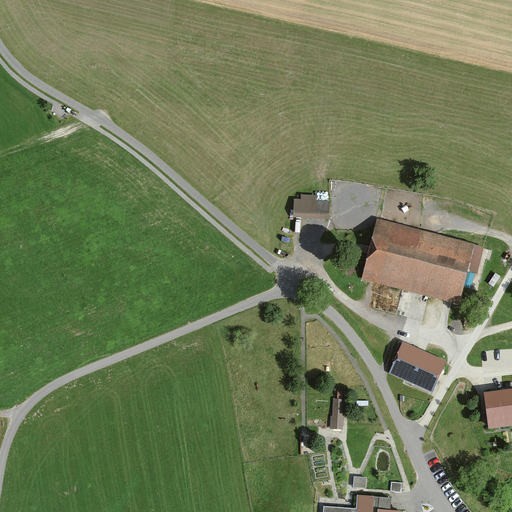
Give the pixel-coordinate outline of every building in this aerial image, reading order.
[(481,252),(379,225),(364,281),(460,306),(468,273),(476,275),(481,252)] [(447,362),(403,343),(389,374),(433,394),(447,362)] [(511,393),(485,398),(490,433),(511,429),(511,393)] [(343,407),(334,407),(333,429),(341,430),(343,407)] [(367,477),(354,476),(353,487),(366,488),(367,477)] [(402,487),(392,486),(391,494),(401,495),(402,487)] [(356,508),(323,506),(322,511),(402,511),(390,510),(391,497),(357,495),(356,508)]
